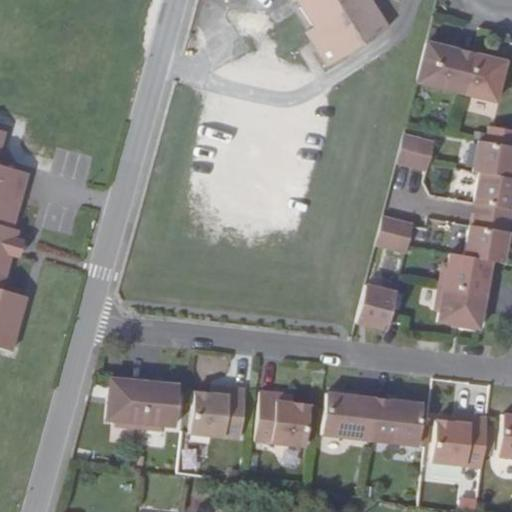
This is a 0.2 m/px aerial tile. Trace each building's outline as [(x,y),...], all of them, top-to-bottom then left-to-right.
[(67,30),(73,1),(69,0),(47,0),(42,25),(67,30)] [(317,36),(325,50),(317,55),(328,71),(388,32),(367,0),(293,0),(300,10),(317,36)] [(317,36),(298,45),(317,55),(325,50),(317,36)] [(451,56),(452,49),(437,45),(425,87),(499,102),(510,62),(466,52),(464,59),(451,56)] [(466,52),(452,49),(451,56),(464,59),(466,52)] [(27,93),(64,99),(69,68),(32,62),(27,93)] [(98,67),(93,100),(122,105),(128,71),(98,67)] [(0,111),(3,113),(12,84),(0,80),(0,111)] [(489,179),(481,209),(511,214),(511,133),(499,131),(496,146),(487,144),(482,177),(489,179)] [(0,353),(11,356),(23,297),(2,291),(11,263),(17,264),(19,256),(10,250),(15,233),(0,230),(0,223),(15,225),(28,174),(0,168),(0,148),(4,134),(0,132),(0,353)] [(57,132),(54,143),(85,152),(88,141),(57,132)] [(434,176),(441,149),(410,141),(403,168),(434,176)] [(419,232),(390,225),(384,250),(412,257),(419,232)] [(502,266),(511,268),(511,263),(511,236),(479,230),(472,260),(462,259),(459,277),(454,276),(449,310),(453,310),(450,328),(490,335),(493,318),(496,318),(499,301),(496,301),(502,266)] [(401,294),(371,288),(363,326),(393,333),(401,294)] [(144,384),(143,386),(126,384),(120,426),(138,428),(139,433),(171,436),(171,432),(191,433),(194,393),(161,389),(161,386),(144,384)] [(247,397),(246,403),(234,402),(217,401),(212,441),(261,449),(269,400),(247,397)] [(323,414),(311,412),(311,404),(291,403),(285,451),(335,457),(340,417),(323,414)] [(323,414),(324,406),(311,404),(311,412),(323,414)] [(395,414),(381,413),(381,406),(364,405),(361,446),(421,453),(426,412),(409,410),(408,416),(395,414)] [(395,414),(396,408),(381,406),(381,413),(395,414)] [(0,446),(18,448),(23,411),(0,408),(0,446)] [(476,427),(475,432),(463,431),(448,430),(443,472),(492,479),(498,429),(476,427)] [(0,459),(0,496),(7,498),(15,462),(0,459)]
